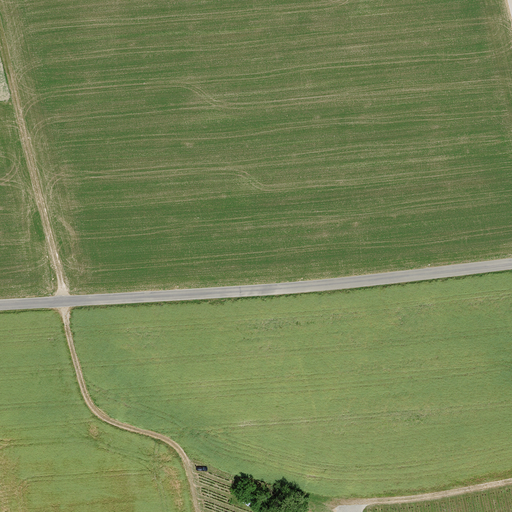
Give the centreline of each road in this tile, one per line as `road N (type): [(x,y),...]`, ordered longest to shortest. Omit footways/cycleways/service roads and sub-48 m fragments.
road 1 (track): [(0,35),(83,394),(95,413),(168,440),(182,454),(197,511)]
road 2 (unclassified): [(511,263),(0,303)]
road 3 (track): [(511,478),(357,500),(352,511)]
